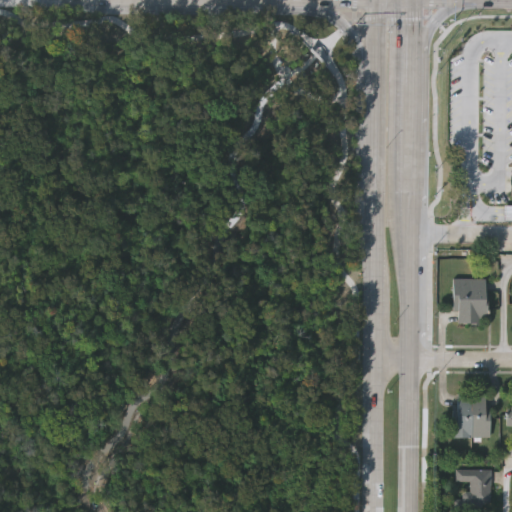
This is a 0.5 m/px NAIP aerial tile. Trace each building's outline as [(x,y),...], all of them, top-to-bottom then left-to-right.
[(511,54),(456,54),(456,73),(498,74),(498,94),(508,95),(509,76),(511,75),(511,54)] [(511,174),(481,175),(481,197),(511,197),(511,174)] [(452,278),(485,278),(485,291),(487,291),(486,318),(479,318),(479,324),(475,324),(475,322),(458,322),(458,310),(452,310),(452,278)] [(452,435),(452,402),(456,402),(456,391),(485,391),(485,402),(490,402),(490,435),(452,435)] [(456,468),(489,468),(489,501),(482,501),(482,504),(476,504),(476,508),(467,508),(467,507),(453,507),(453,497),(462,497),(462,490),(469,490),(469,479),(455,478),(456,468)]
